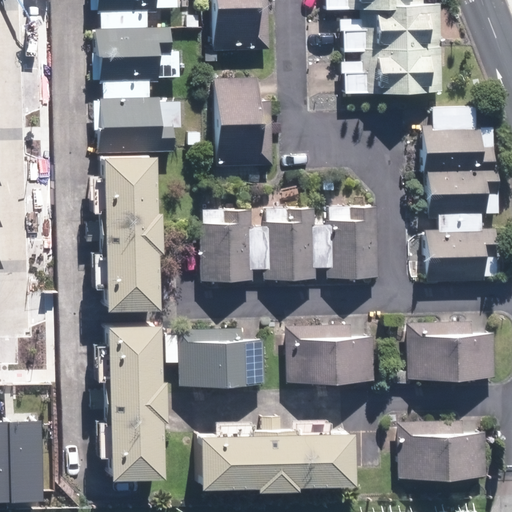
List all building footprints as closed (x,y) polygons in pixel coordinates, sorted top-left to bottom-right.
[(95,0),(96,9),(156,7),(156,0),(95,0)] [(260,0),(215,0),(218,48),(263,45),(260,0)] [(424,2),(361,4),(362,27),(342,28),(343,48),(363,47),(441,45),(440,1),(424,2)] [(171,25),(97,27),(99,78),(159,77),(158,50),(172,49),(171,25)] [(441,45),(363,47),(364,72),(343,73),(344,91),(443,87),(441,45)] [(260,76),(220,76),(221,161),(261,161),(260,76)] [(99,96),(100,147),(174,145),(174,121),(160,121),(159,94),(99,96)] [(476,104),(433,105),(433,125),(426,126),(428,169),(496,166),(495,144),(480,144),(480,124),(476,124),(476,104)] [(162,298),(159,149),(105,150),(108,299),(162,298)] [(484,278),(483,251),(496,251),(495,226),(482,226),(481,213),(486,213),(486,192),(496,191),(496,166),(428,169),(429,215),(438,215),(439,227),(425,227),(427,279),(484,278)] [(253,266),(264,266),(264,277),(316,275),(316,266),(326,265),(327,275),(379,273),(376,204),(351,205),(351,218),(324,219),(325,222),(314,222),(314,206),(289,207),(289,219),(262,220),(262,223),(252,223),(251,206),(226,207),(227,220),(200,221),(202,278),(254,276),(253,266)] [(163,466),(162,315),(114,315),(114,467),(163,466)] [(472,319),(407,321),(409,376),(494,373),(493,330),(473,331),(472,319)] [(351,322),(286,324),(288,379),(374,376),(373,334),(351,334),(351,322)] [(244,324),(179,326),(180,381),(264,379),(263,335),(244,336),(244,324)] [(12,415),(0,414),(0,492),(14,492),(12,415)] [(40,414),(12,415),(14,492),(42,492),(40,414)] [(463,418),(398,420),(400,475),(485,472),(484,429),(463,430),(463,418)] [(355,423),(202,425),(203,478),(356,476),(355,423)]
